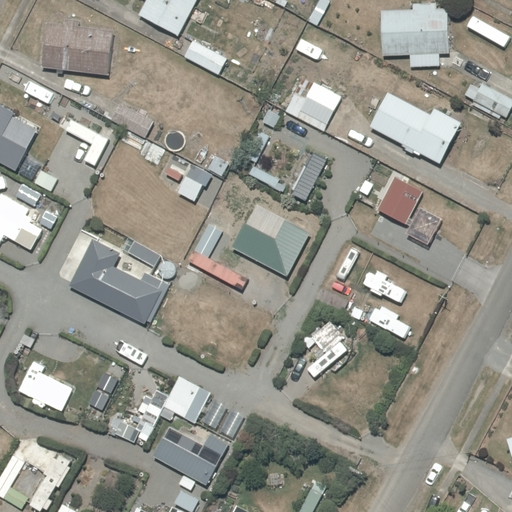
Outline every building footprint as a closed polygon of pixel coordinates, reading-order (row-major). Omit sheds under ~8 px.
[(146,0),(139,16),(177,36),(195,0),(146,0)] [(452,5),(418,5),(418,11),(387,12),(387,56),(417,56),(417,67),(445,67),(445,55),(452,55),(452,5)] [(112,30),(46,23),(42,68),(107,75),(112,30)] [(137,41),(120,39),(116,66),(133,69),(137,41)] [(229,58),(193,40),(184,57),(220,76),(229,58)] [(342,97),(314,82),(305,98),(295,93),(286,111),(325,131),(342,97)] [(511,113),(511,96),(484,82),(474,101),(509,119),(511,113)] [(430,114),(388,93),(369,129),(440,164),(461,122),(433,108),(430,114)] [(122,105),(112,121),(144,141),(154,125),(122,105)] [(215,155),(207,169),(223,178),(231,163),(215,155)] [(203,184),(185,175),(177,193),(195,201),(203,184)] [(43,229),(32,223),(28,231),(0,215),(0,243),(5,235),(32,250),(43,229)] [(346,313),(352,301),(325,287),(319,299),(346,313)] [(426,327),(405,318),(396,339),(417,348),(426,327)] [(167,399),(189,410),(200,388),(178,377),(167,399)] [(80,511),(63,503),(58,511),(80,511)]
